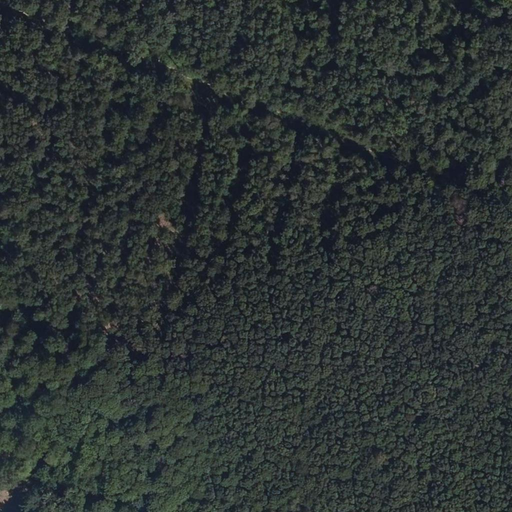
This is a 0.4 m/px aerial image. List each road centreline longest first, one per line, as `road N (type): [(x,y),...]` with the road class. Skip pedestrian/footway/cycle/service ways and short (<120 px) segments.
road 1 (track): [(200,0),(3,308)]
road 2 (unknown): [(3,308),(20,433)]
